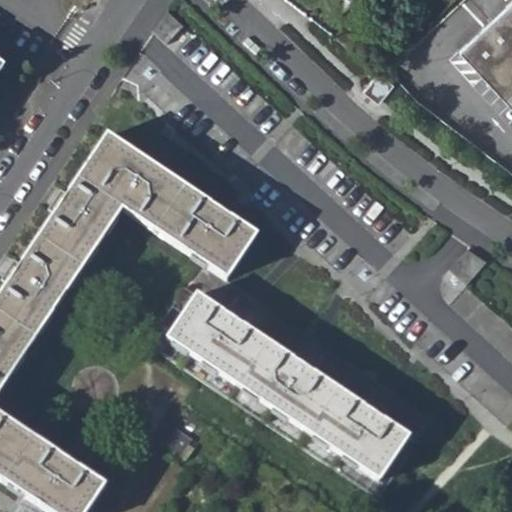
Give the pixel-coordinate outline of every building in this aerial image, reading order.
[(511,0),(459,51),(511,108),(511,0)] [(340,28),(332,39),(350,52),(358,41),(340,28)] [(0,482),(44,511),(86,511),(103,488),(0,418),(0,390),(120,212),(225,280),(254,238),(106,138),(67,196),(60,191),(46,212),(54,216),(19,267),(12,263),(0,281),(7,286),(0,295),(0,482)] [(466,249),(455,268),(475,279),(485,260),(466,249)] [(195,298),(166,341),(376,482),(405,438),(379,421),(382,415),(363,402),(360,407),(308,374),(312,368),(293,356),(290,360),(240,327),(243,322),(224,309),(221,315),(195,298)]
